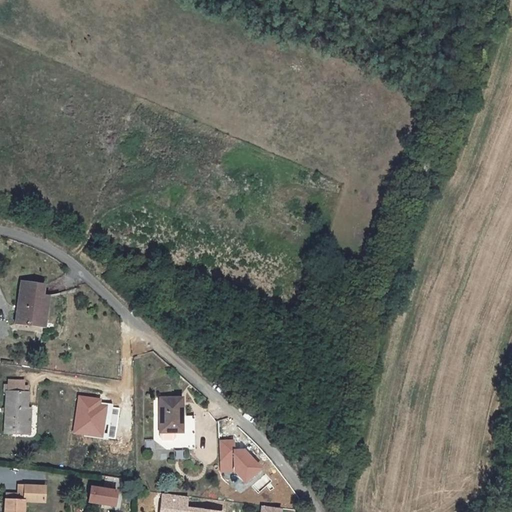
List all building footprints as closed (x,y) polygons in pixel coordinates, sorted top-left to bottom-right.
[(36,281),(26,280),(20,322),(44,325),(49,293),(51,283),(36,281)] [(52,326),(57,294),(49,293),(44,325),(52,326)] [(10,389),(7,430),(32,432),(33,423),(29,423),(30,406),(31,390),(30,390),(30,383),(26,383),(27,378),(12,378),(12,382),(8,382),(8,389),(10,389)] [(65,401),(72,401),(73,387),(65,387),(65,401)] [(168,438),(168,445),(191,444),(190,430),(194,429),(194,416),(189,416),(189,411),(181,412),(180,393),(158,394),(160,438),(168,438)] [(144,439),(144,448),(154,448),(154,439),(144,439)] [(175,450),(175,459),(185,459),(185,450),(175,450)] [(11,500),(11,511),(30,511),(30,500),(50,501),(51,485),(24,485),(24,494),(13,494),(13,500),(11,500)] [(88,505),(118,507),(120,489),(90,487),(88,505)]
